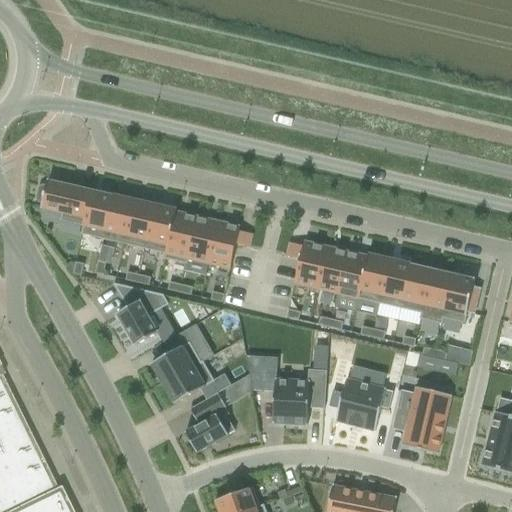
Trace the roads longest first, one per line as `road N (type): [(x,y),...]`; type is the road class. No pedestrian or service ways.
road 1 (tertiary): [(511,173),(65,69),(25,52)]
road 2 (residential): [(89,109),(104,146),(127,164),(507,250)]
road 3 (tertiary): [(89,109),(511,207)]
road 4 (residential): [(153,500),(235,468),(315,461),(446,490)]
road 5 (residential): [(16,243),(12,316),(110,511)]
road 6 (residential): [(16,243),(153,500)]
